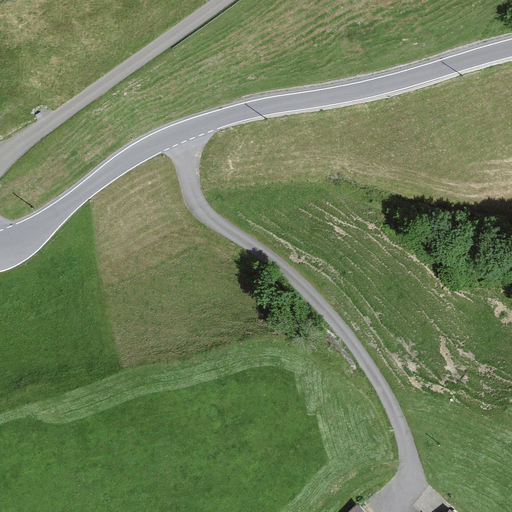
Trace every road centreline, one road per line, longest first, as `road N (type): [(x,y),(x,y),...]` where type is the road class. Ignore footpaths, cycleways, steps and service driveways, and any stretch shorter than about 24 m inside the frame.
road 1 (tertiary): [(511,49),(182,133),(129,158),(48,221),(0,245)]
road 2 (unclassified): [(0,159),(222,0)]
